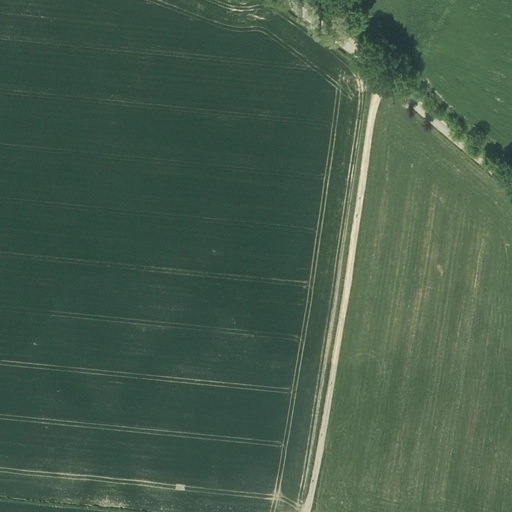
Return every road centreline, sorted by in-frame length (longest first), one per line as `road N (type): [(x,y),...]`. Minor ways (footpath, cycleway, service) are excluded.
road 1 (track): [(306,511),(382,75)]
road 2 (unclassified): [(511,187),(285,0)]
